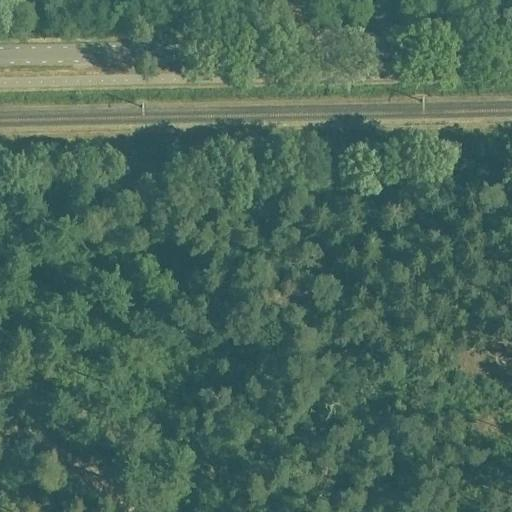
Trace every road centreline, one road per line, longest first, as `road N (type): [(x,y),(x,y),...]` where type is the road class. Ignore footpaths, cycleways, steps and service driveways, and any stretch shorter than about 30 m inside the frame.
road 1 (track): [(511,253),(191,278),(0,328)]
road 2 (tertiary): [(511,43),(0,56)]
road 3 (track): [(149,511),(0,408)]
